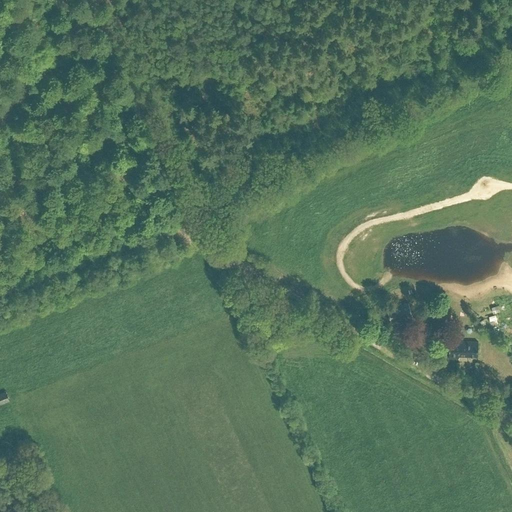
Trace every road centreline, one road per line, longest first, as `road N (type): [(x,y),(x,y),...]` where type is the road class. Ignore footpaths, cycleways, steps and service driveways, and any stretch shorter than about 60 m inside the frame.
road 1 (track): [(511,420),(185,233)]
road 2 (track): [(185,233),(183,198),(93,0)]
road 3 (track): [(0,293),(164,232),(185,233)]
